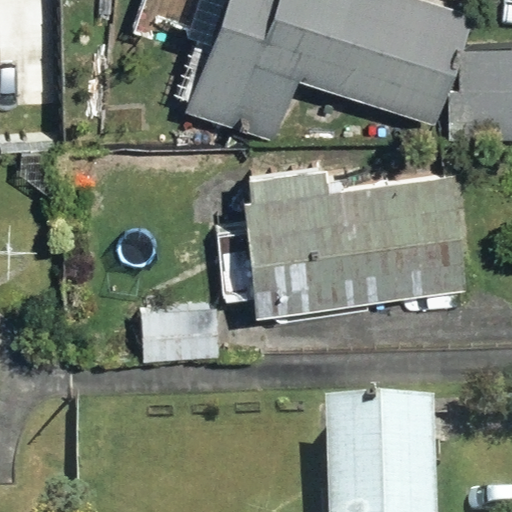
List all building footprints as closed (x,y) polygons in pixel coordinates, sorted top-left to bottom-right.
[(227,0),(192,100),(284,133),(310,60),(441,107),(479,3),(471,0),(227,0)] [(511,40),(470,40),(452,101),(455,132),(511,132),(511,40)] [(462,286),(461,160),(353,167),(352,151),(261,157),(271,307),(462,286)] [(226,302),(146,301),(146,346),(225,347),(226,302)] [(445,511),(445,403),(335,404),(335,511),(445,511)]
